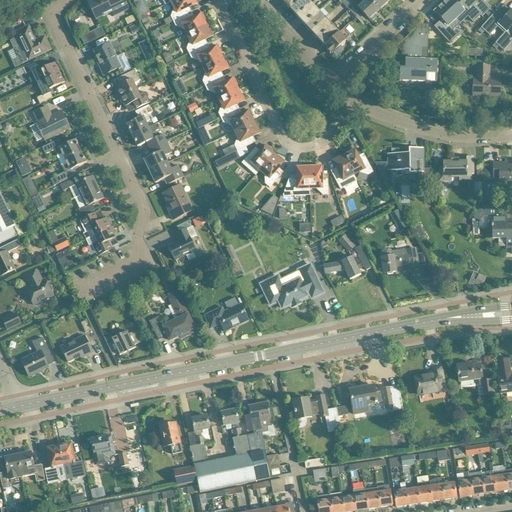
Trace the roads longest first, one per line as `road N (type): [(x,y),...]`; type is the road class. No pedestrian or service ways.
road 1 (tertiary): [(21,405),(511,311)]
road 2 (residential): [(82,298),(151,265),(137,235),(145,208),(53,16),(70,0)]
road 3 (residential): [(356,101),(322,144),(287,144),(220,6)]
road 4 (residential): [(511,136),(434,132),(356,101)]
